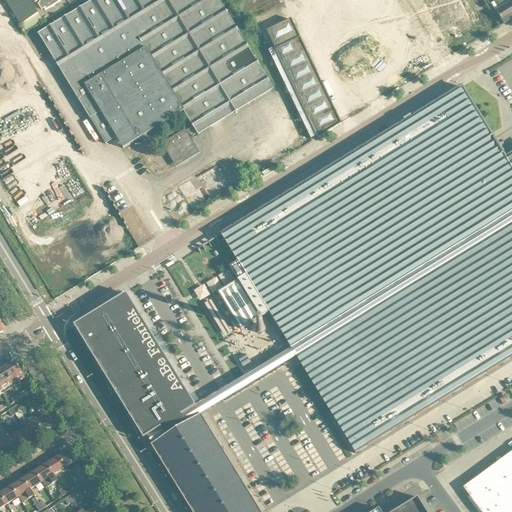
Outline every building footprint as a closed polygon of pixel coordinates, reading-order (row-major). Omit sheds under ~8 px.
[(42,21),(30,0),(29,0),(5,0),(6,0),(21,25),(20,26),(24,32),(42,21)] [(33,0),(35,2),(39,0),(40,2),(38,4),(42,10),(44,8),(45,10),(60,1),(59,0),(33,0)] [(218,0),(91,0),(38,33),(105,144),(116,137),(123,148),(184,111),(193,127),(163,145),(174,163),(182,159),(183,161),(191,157),(189,154),(197,149),(189,137),(196,133),(198,135),(274,89),(218,0)] [(370,0),(374,6),(371,7),(372,8),(375,6),(382,18),(389,30),(386,32),(387,32),(390,30),(397,43),(400,48),(394,51),(405,70),(400,73),(400,74),(405,70),(407,74),(420,66),(422,69),(420,66),(433,58),(422,40),(417,31),(420,30),(401,0),(370,0)] [(453,0),(432,0),(431,1),(431,2),(437,11),(454,0),(453,0)] [(454,0),(437,11),(443,20),(447,18),(447,19),(451,17),(454,14),(457,12),(460,11),(454,0)] [(504,24),(511,19),(499,0),(494,0),(499,8),(495,10),(504,24)] [(499,0),(511,19),(511,18),(511,4),(510,1),(508,3),(506,0),(499,0)] [(443,20),(434,26),(452,54),(451,54),(452,55),(499,27),(498,26),(486,5),(451,26),(450,24),(447,19),(447,18),(443,20)] [(318,138),(341,124),(291,19),(267,31),(275,48),(317,136),(318,138)] [(275,48),(269,51),(311,139),(317,136),(275,48)] [(511,224),(511,154),(505,158),(500,150),(497,144),(491,134),(462,87),(221,235),(221,236),(222,236),(225,241),(225,242),(226,242),(229,247),(229,248),(232,253),(233,254),(236,259),(236,260),(237,260),(238,262),(229,267),(238,281),(218,292),(219,292),(218,293),(240,329),(241,330),(261,318),(262,317),(269,312),(276,324),(276,325),(280,330),(279,330),(280,330),(280,331),(283,336),(284,337),(284,336),(287,342),(291,348),(290,348),(291,348),(291,349),(292,350),(296,357),(511,224)] [(178,219),(231,188),(216,163),(164,193),(178,219)] [(25,208),(7,219),(7,221),(8,222),(8,221),(10,224),(9,224),(10,228),(12,229),(12,230),(13,231),(12,231),(12,232),(14,233),(15,234),(16,234),(17,236),(17,237),(17,240),(18,240),(19,241),(19,242),(20,242),(20,244),(21,245),(23,246),(25,249),(24,249),(25,252),(25,253),(25,252),(27,253),(27,254),(28,254),(28,256),(27,256),(29,257),(30,258),(31,258),(32,261),(32,265),(33,265),(33,264),(34,265),(34,266),(35,267),(35,266),(35,268),(35,269),(36,270),(38,271),(38,270),(40,273),(39,273),(40,277),(41,277),(42,278),(42,279),(43,279),(43,280),(42,280),(42,281),(44,282),(45,283),(46,283),(47,285),(47,286),(47,289),(48,289),(49,290),(50,291),(50,293),(52,295),(72,282),(71,269),(65,273),(63,270),(56,258),(48,245),(41,233),(33,221),(32,218),(33,217),(46,210),(55,204),(73,193),(75,195),(82,208),(90,220),(98,232),(105,244),(107,247),(101,251),(112,258),(113,257),(132,245),(132,243),(131,243),(130,242),(130,241),(129,241),(129,239),(130,239),(129,239),(127,237),(126,237),(124,234),(125,234),(125,232),(124,231),(124,230),(124,231),(122,230),(123,229),(122,229),(122,227),(119,225),(117,222),(117,220),(117,218),(116,218),(115,218),(115,217),(115,216),(114,216),(114,215),(114,214),(112,212),(111,213),(109,210),(110,210),(110,208),(109,206),(107,205),(108,205),(107,205),(107,204),(106,203),(107,203),(107,202),(104,200),(102,198),(102,197),(102,196),(102,194),(101,194),(100,193),(100,192),(99,192),(99,190),(96,188),(94,185),(95,185),(95,183),(94,182),(94,181),(94,182),(92,181),(93,180),(92,180),(91,178),(92,178),(92,177),(89,175),(89,176),(87,173),(87,172),(86,171),(69,181),(53,191),(35,202),(25,208)] [(116,217),(135,243),(148,234),(130,207),(116,217)] [(511,224),(296,357),(298,360),(301,364),(330,412),(355,453),(358,452),(361,450),(405,423),(409,421),(453,393),(456,391),(501,364),(504,362),(511,357),(511,224)] [(195,407),(196,407),(126,294),(74,326),(143,439),(147,437),(195,407)] [(262,334),(264,331),(265,329),(264,326),(261,325),(259,325),(257,326),(256,329),(257,332),(259,334),(262,334)] [(245,354),(238,359),(243,367),(251,363),(245,354)] [(15,361),(0,370),(0,390),(1,392),(25,378),(21,372),(19,368),(15,361)] [(42,417),(36,421),(43,431),(54,424),(48,413),(44,407),(42,407),(37,410),(42,417)] [(260,511),(201,416),(201,415),(200,416),(195,407),(147,437),(152,445),(151,446),(179,491),(181,495),(191,511),(260,511)] [(31,438),(43,431),(36,421),(25,428),(31,438)] [(9,429),(12,435),(19,446),(31,438),(25,428),(21,422),(9,429)] [(7,454),(19,446),(12,435),(1,443),(7,454)] [(69,450),(59,456),(65,467),(77,459),(71,449),(70,449),(69,450)] [(511,511),(511,460),(508,455),(463,488),(481,511),(511,511)] [(65,467),(59,456),(47,464),(54,474),(65,467)] [(47,464),(35,471),(42,482),(46,488),(58,481),(54,474),(47,464)] [(42,482),(35,471),(23,479),(30,489),(42,482)] [(23,479),(12,486),(18,497),(22,503),(34,496),(30,489),(23,479)] [(18,497),(12,486),(0,493),(7,504),(18,497)] [(426,511),(424,508),(423,506),(417,497),(393,511),(426,511)] [(35,498),(32,500),(39,511),(42,509),(39,504),(35,498)] [(94,511),(110,511),(104,502),(93,509),(94,511)] [(77,510),(77,511),(94,511),(93,509),(89,503),(77,510)]
